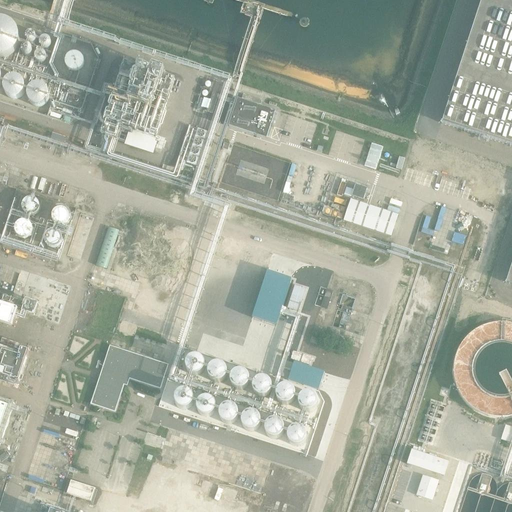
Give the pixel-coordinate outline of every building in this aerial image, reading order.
[(511,0),(485,0),(444,129),(511,150),(511,0)] [(0,55),(13,59),(22,26),(0,20),(0,55)] [(65,66),(80,70),(84,54),(68,51),(65,66)] [(176,80),(124,63),(100,135),(152,152),(176,80)] [(10,76),(2,93),(57,116),(59,112),(64,114),(66,109),(65,108),(66,105),(53,100),(55,94),(34,85),(33,86),(10,76)] [(213,93),(207,112),(212,114),(219,95),(213,93)] [(237,99),(228,126),(266,138),(275,111),(237,99)] [(207,134),(189,128),(176,170),(194,176),(207,134)] [(270,132),(268,137),(288,143),(289,138),(270,132)] [(52,134),(51,139),(63,143),(65,138),(52,134)] [(380,167),(397,172),(404,149),(378,142),(377,146),(386,149),(380,167)] [(355,184),(353,190),(348,188),(346,194),(364,200),(368,188),(355,184)] [(385,194),(381,206),(389,208),(389,210),(397,212),(401,199),(385,194)] [(37,206),(37,205),(37,204),(36,202),(34,199),(31,197),(29,197),(26,197),(23,199),(21,202),(21,204),(20,205),(21,209),(23,211),(24,212),(26,213),(28,214),(32,213),(35,211),(37,209),(37,206)] [(350,200),(343,221),(391,236),(398,215),(350,200)] [(70,215),(69,212),(67,209),(66,208),(64,207),(61,206),(58,207),(56,208),(55,209),(53,212),(53,215),(53,218),(55,221),(57,222),(60,223),(62,223),(64,223),(67,221),(69,218),(70,215)] [(30,228),(30,227),(30,224),(28,221),(25,220),(22,219),(19,219),(16,221),(14,224),(13,227),(14,230),(16,233),(18,235),(21,236),(24,235),(28,234),(30,231),(30,228)] [(62,237),(62,236),(61,233),(59,231),(58,229),(56,229),(53,228),(50,228),(49,229),(47,231),(45,233),(45,236),(45,239),(47,242),(49,244),(51,244),(53,245),(55,244),(59,243),(61,240),(61,239),(62,237)] [(128,240),(128,267),(156,267),(155,239),(128,240)] [(181,243),(161,251),(171,277),(193,268),(192,266),(213,258),(210,249),(187,258),(181,243)] [(227,291),(217,258),(192,266),(202,298),(227,291)] [(0,311),(13,316),(22,287),(6,282),(3,293),(0,292),(0,311)] [(252,286),(255,335),(275,333),(275,332),(284,332),(284,323),(291,323),(288,284),(252,286)] [(321,308),(327,310),(333,291),(326,289),(321,308)] [(484,324),(466,338),(458,351),(454,363),(455,374),(463,400),(485,414),(494,416),(511,416),(511,412),(511,411),(511,323),(510,323),(484,324)] [(100,379),(92,404),(101,407),(115,411),(123,384),(127,385),(129,378),(160,388),(167,365),(110,347),(100,379)] [(2,350),(0,356),(0,376),(19,382),(29,351),(21,348),(18,356),(2,350)] [(0,429),(8,405),(0,402),(0,429)] [(264,415),(281,421),(284,411),(267,405),(264,415)] [(324,409),(317,432),(328,436),(336,413),(324,409)] [(232,417),(228,432),(266,445),(271,430),(232,417)] [(511,428),(505,426),(501,440),(511,443),(511,428)] [(411,450),(407,464),(444,476),(448,462),(411,450)] [(422,476),(415,496),(431,501),(438,481),(422,476)] [(286,511),(288,507),(276,503),(272,511),(286,511)]
